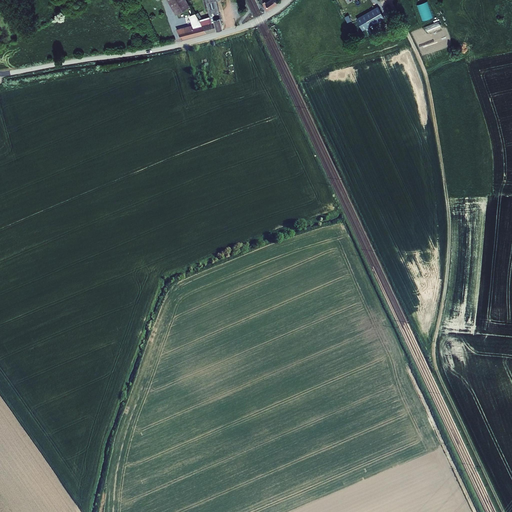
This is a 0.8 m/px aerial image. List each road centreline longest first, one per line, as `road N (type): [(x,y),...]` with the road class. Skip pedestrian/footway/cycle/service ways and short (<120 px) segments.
road 1 (track): [(388,0),(427,78),(445,186),(449,254),(436,369),(502,511)]
road 2 (residential): [(0,73),(170,47),(237,29),(288,0)]
